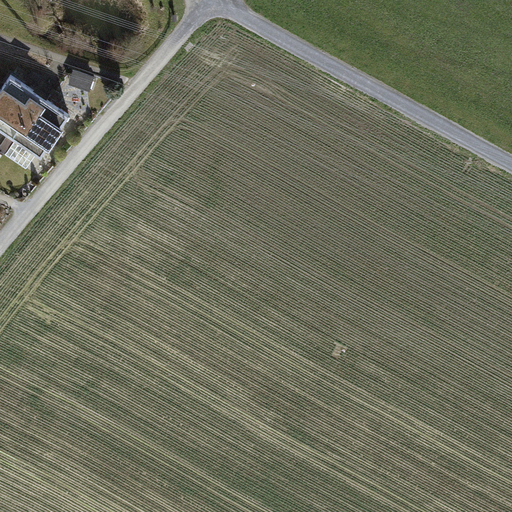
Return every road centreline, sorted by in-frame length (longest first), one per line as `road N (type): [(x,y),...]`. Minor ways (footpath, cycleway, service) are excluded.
road 1 (track): [(219,0),(511,167)]
road 2 (residential): [(214,0),(0,254)]
